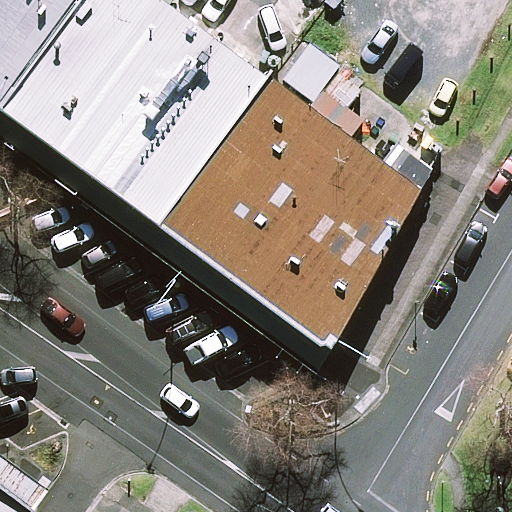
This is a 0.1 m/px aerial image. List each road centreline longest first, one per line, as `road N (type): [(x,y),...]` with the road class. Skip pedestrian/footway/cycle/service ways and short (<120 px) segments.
road 1 (tertiary): [(291,511),(0,291)]
road 2 (residential): [(511,240),(351,511)]
